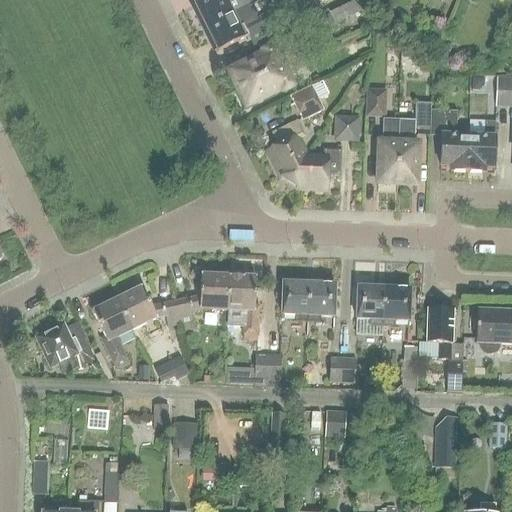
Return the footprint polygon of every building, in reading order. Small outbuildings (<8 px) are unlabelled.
[(244,0),(201,0),(193,4),(199,16),(197,17),(202,28),(204,27),(205,29),(248,7),(244,0)] [(326,31),(359,14),(352,0),(350,0),(328,11),(330,15),(320,20),(326,31)] [(249,9),(248,7),(205,29),(206,31),(204,32),(209,43),(212,42),(217,53),(248,38),(253,49),(280,36),(271,17),(256,24),(248,9),(249,9)] [(303,25),(307,31),(319,25),(315,18),(303,25)] [(236,91),(283,67),(273,47),(262,52),(263,55),(227,73),(236,91)] [(292,50),(282,54),(291,73),(301,68),(292,50)] [(283,67),(236,91),(245,109),(280,92),(281,94),(293,88),(283,67)] [(483,80),(472,80),(472,92),(477,92),(483,88),(483,80)] [(509,105),(510,81),(496,80),(495,104),(509,105)] [(311,88),(290,98),(302,121),(306,119),(307,120),(323,112),(311,88)] [(384,118),(384,108),(385,94),(368,93),(367,117),(384,118)] [(416,187),(418,146),(414,145),(415,130),(429,131),(430,112),(430,102),(414,102),(413,122),(398,122),(396,186),(416,187)] [(430,112),(429,131),(429,138),(441,139),(440,167),(450,168),(450,173),(467,174),(469,137),(456,137),(457,114),(430,112)] [(333,144),(359,145),(360,119),(334,118),(333,144)] [(396,186),(398,122),(382,121),(382,144),(378,144),(376,186),(396,186)] [(281,181),(288,186),(307,158),(298,141),(304,138),(297,123),(272,135),(278,147),(267,152),(281,181)] [(469,137),(467,174),(484,175),(484,169),(494,170),(495,123),(484,123),(483,138),(469,137)] [(323,158),(307,158),(288,186),(296,190),(327,192),(327,176),(339,177),(340,152),(323,152),(323,158)] [(226,313),(228,278),(201,277),(200,298),(177,303),(180,315),(182,326),(183,332),(193,330),(191,324),(192,324),(190,314),(199,312),(226,313)] [(255,279),(228,278),(226,313),(244,314),(242,341),(256,342),(256,339),(257,339),(259,308),(254,308),(255,279)] [(308,318),(309,286),(282,284),(281,317),(308,318)] [(309,286),(308,318),(334,319),(335,287),(309,286)] [(140,289),(116,301),(119,307),(132,333),(156,321),(166,319),(168,329),(182,326),(180,315),(177,303),(150,309),(140,289)] [(382,323),(384,290),(357,289),(356,322),(382,323)] [(384,290),(382,323),(409,324),(410,291),(384,290)] [(119,307),(116,301),(92,313),(104,339),(100,341),(113,368),(114,368),(116,372),(128,366),(126,362),(127,362),(116,341),(132,333),(119,307)] [(449,361),(449,365),(449,394),(462,394),(462,366),(463,346),(452,346),(453,312),(427,311),(427,330),(424,333),(424,338),(426,341),(426,345),(438,346),(437,361),(449,361)] [(498,351),(498,347),(511,347),(511,314),(476,313),(475,346),(480,346),(480,350),(481,353),(484,355),(488,356),(492,356),(496,353),(498,351)] [(84,339),(86,338),(79,323),(64,330),(70,342),(74,340),(75,343),(84,339)] [(62,327),(36,340),(50,368),(58,365),(64,376),(77,369),(73,359),(78,357),(77,354),(80,353),(75,343),(74,340),(70,342),(64,330),(62,327)] [(417,349),(403,348),(403,367),(416,367),(417,349)] [(107,383),(113,380),(100,353),(94,356),(107,383)] [(255,356),(254,375),(253,388),(266,389),(267,357),(255,356)] [(179,357),(153,370),(160,383),(175,376),(177,382),(189,376),(179,357)] [(280,358),(267,357),(266,389),(279,389),(280,358)] [(342,386),(343,360),(330,359),(328,385),(342,386)] [(343,360),(342,386),(354,386),(356,361),(343,360)] [(149,368),(138,368),(138,383),(149,383),(149,368)] [(166,406),(153,405),(152,428),(165,428),(166,406)] [(346,414),(326,413),(325,439),(344,440),(346,414)] [(270,444),(283,445),(284,416),(272,415),(270,444)] [(433,469),(455,470),(456,419),(446,419),(434,429),(433,469)] [(196,425),(173,424),(172,451),(196,451),(196,425)] [(490,426),(489,452),(506,452),(507,427),(490,426)] [(33,463),(32,497),(47,497),(48,463),(33,463)] [(104,464),(104,473),(117,474),(117,465),(104,464)] [(201,470),(201,482),(226,483),(226,466),(212,465),(212,470),(201,470)] [(103,504),(118,504),(119,474),(117,474),(104,473),(103,504)] [(256,476),(236,476),(236,489),(256,489),(256,476)] [(77,511),(97,511),(98,504),(78,503),(77,511)]
